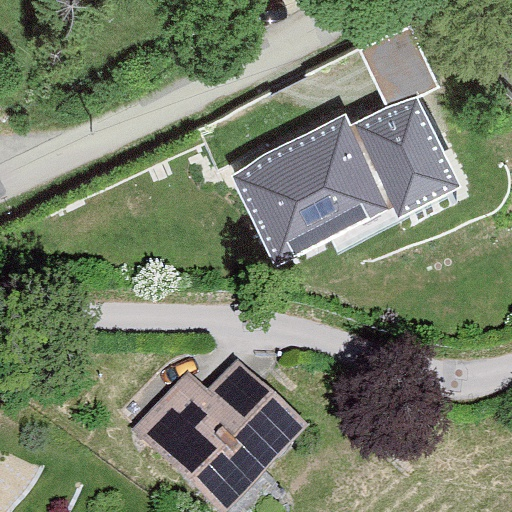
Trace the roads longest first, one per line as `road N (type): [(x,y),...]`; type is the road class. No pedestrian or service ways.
road 1 (residential): [(0,315),(200,321),(294,334),(454,384),(511,374)]
road 2 (residential): [(359,0),(270,57),(0,192)]
